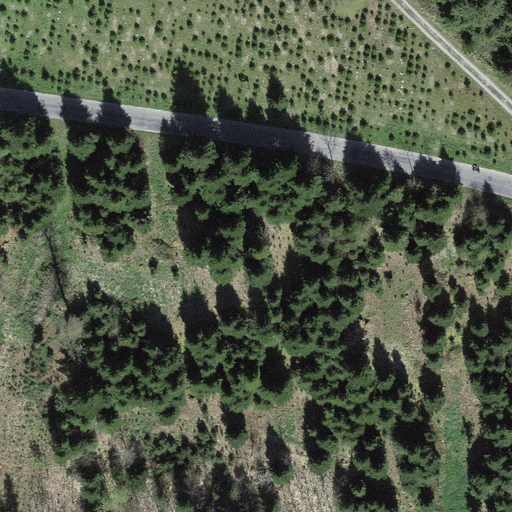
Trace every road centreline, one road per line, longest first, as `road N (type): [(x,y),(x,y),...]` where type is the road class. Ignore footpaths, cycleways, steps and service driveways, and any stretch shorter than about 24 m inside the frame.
road 1 (tertiary): [(511,188),(312,144),(0,98)]
road 2 (track): [(414,0),(511,98)]
